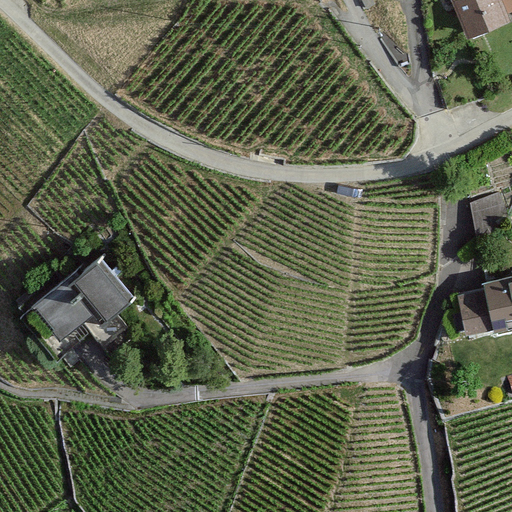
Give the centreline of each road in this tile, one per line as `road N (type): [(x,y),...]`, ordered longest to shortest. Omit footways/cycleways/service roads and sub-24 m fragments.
road 1 (track): [(2,0),(138,121),(221,160),(375,169),(511,118)]
road 2 (unclassified): [(433,511),(409,371),(448,281),(454,196)]
road 3 (unclassified): [(407,0),(420,84),(443,147)]
